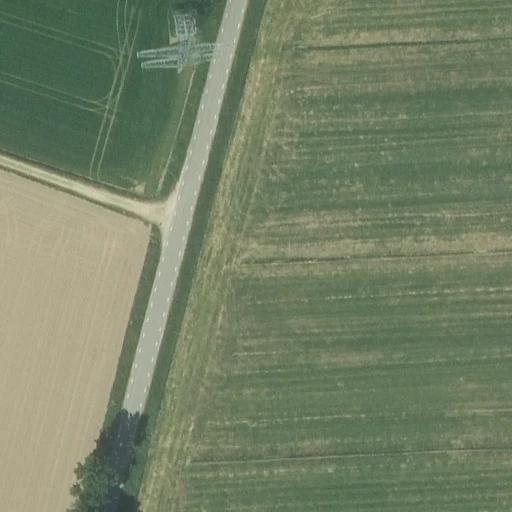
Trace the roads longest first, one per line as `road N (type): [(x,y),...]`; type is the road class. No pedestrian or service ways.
road 1 (unclassified): [(105,511),(237,0)]
road 2 (track): [(179,222),(0,161)]
